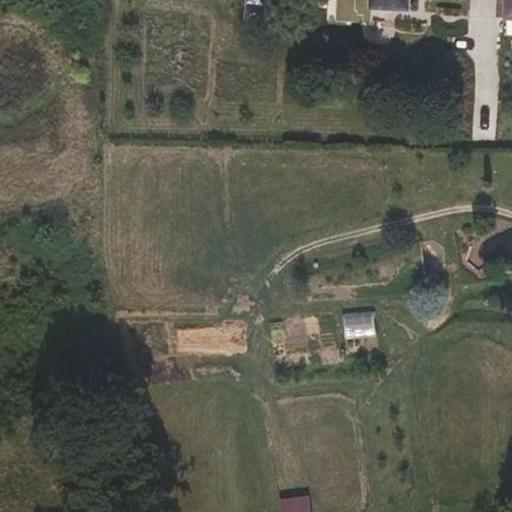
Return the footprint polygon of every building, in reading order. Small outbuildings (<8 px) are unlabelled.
[(371,9),(371,0),(336,0),(337,20),(371,20),(371,9)] [(411,10),(410,0),(371,0),(371,9),(411,10)] [(511,0),(504,0),(503,16),(503,19),(511,19),(511,0)] [(341,315),(344,340),(376,336),(373,310),(341,315)] [(279,511),(310,511),(309,497),(278,499),(279,511)]
